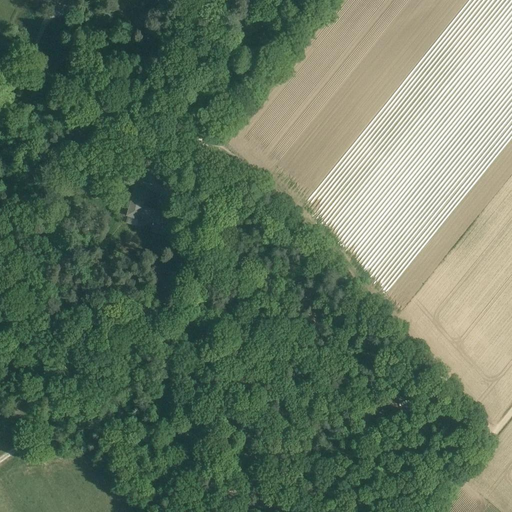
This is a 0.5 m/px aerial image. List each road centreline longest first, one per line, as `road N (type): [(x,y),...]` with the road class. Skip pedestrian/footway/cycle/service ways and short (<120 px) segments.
road 1 (track): [(495,433),(237,159),(200,134)]
road 2 (track): [(196,511),(200,148)]
road 3 (unknown): [(199,318),(0,460)]
